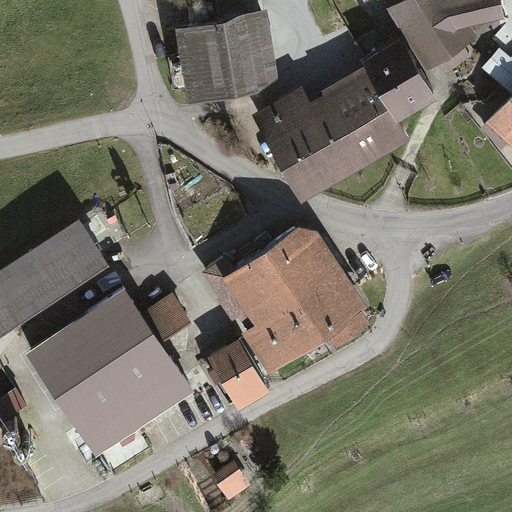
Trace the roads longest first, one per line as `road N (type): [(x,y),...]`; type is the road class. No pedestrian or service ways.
road 1 (unclassified): [(391,234),(402,299),(384,348),(72,511)]
road 2 (track): [(369,0),(407,33),(444,92),(390,208),(391,234)]
road 3 (unclassified): [(391,234),(238,181),(158,121)]
road 4 (unclassified): [(158,121),(0,150)]
road 5 (unclassified): [(128,0),(158,121)]
road 6 (unclassified): [(511,215),(391,234)]
